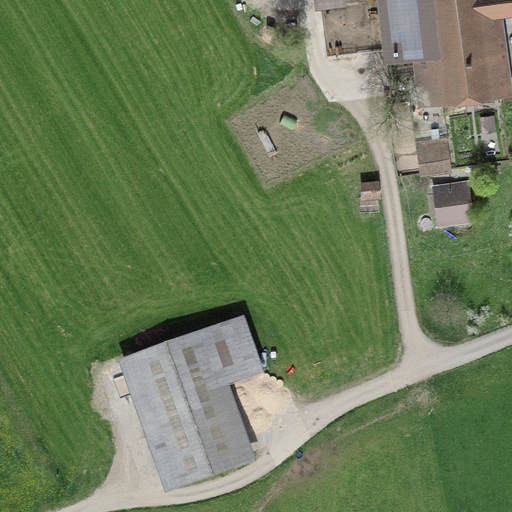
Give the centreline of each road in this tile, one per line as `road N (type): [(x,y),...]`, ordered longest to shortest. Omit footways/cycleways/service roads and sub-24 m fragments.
road 1 (track): [(109,511),(178,503),(261,469),(328,411),(511,338)]
road 2 (track): [(415,377),(387,155)]
